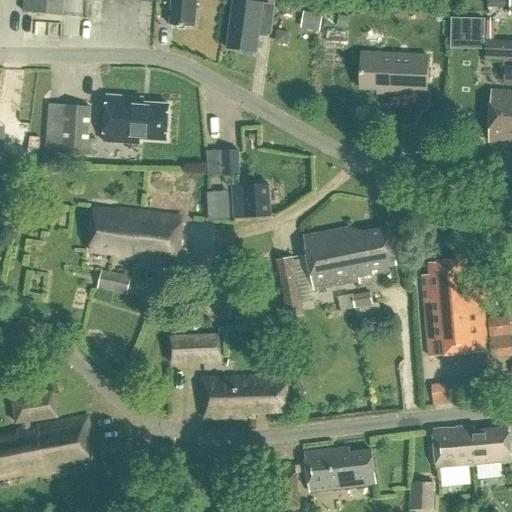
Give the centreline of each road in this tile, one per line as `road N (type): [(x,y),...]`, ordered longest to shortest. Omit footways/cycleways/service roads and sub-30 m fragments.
road 1 (residential): [(511,412),(224,440),(186,436),(151,425),(62,354),(0,326)]
road 2 (residential): [(511,170),(362,158),(165,61),(0,54)]
